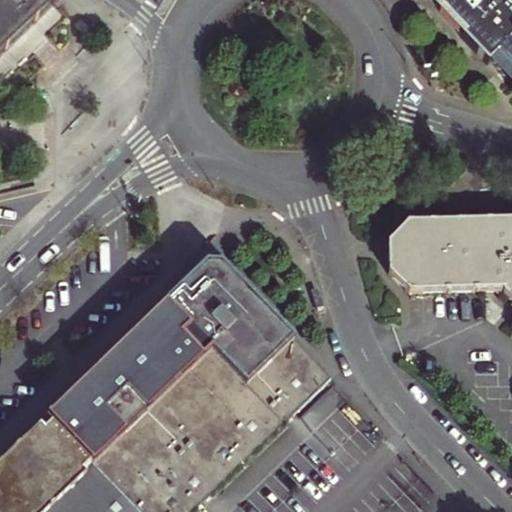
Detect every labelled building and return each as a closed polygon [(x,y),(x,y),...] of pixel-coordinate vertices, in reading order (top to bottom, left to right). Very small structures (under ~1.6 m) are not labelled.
[(0,0),(0,69),(63,11),(52,0),(0,0)] [(424,0),(460,38),(463,35),(429,0),(424,0)] [(511,0),(429,0),(463,35),(460,38),(486,65),(496,55),(511,71),(511,91),(511,92),(511,91),(511,0)] [(511,71),(496,55),(486,65),(511,92),(511,91),(511,71)] [(511,222),(408,225),(388,245),(389,278),(409,296),(505,294),(511,301),(511,222)] [(46,419),(135,511),(194,511),(331,381),(219,265),(206,265),(46,419)] [(0,511),(135,511),(46,419),(0,463),(0,511)]
